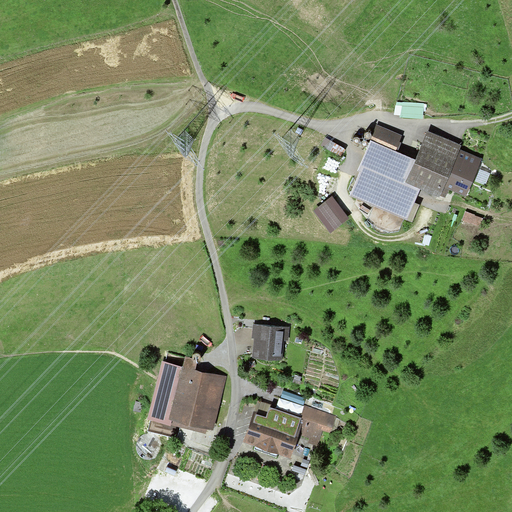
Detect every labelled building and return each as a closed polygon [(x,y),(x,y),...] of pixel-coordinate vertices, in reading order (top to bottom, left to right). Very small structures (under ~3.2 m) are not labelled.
[(401,135),(376,125),(369,143),(394,153),(401,135)] [(461,145),(426,131),(405,183),(441,199),(444,188),(465,198),(478,167),(456,157),(461,145)] [(419,204),(353,176),(348,188),(413,218),(419,204)] [(289,327),(252,324),(251,338),(253,338),(251,358),(282,360),(283,340),(288,341),(289,327)] [(182,366),(177,365),(163,420),(212,432),(226,376),(194,371),(196,365),(192,359),(185,356),(182,366)] [(256,400),(243,443),(290,459),(298,434),(319,442),(323,431),(330,433),(336,416),(303,405),(301,413),(271,403),(270,405),(256,400)]
